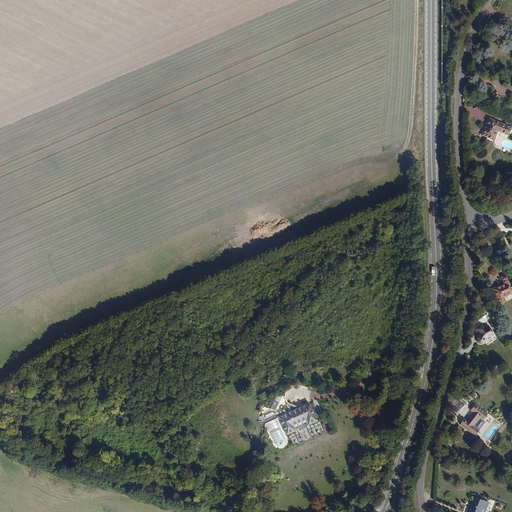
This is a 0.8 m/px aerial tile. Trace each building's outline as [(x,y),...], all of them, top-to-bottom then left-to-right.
[(508,136),(511,128),(489,118),(481,135),(494,141),(498,131),(508,136)] [(511,294),(511,285),(507,274),(501,277),(503,284),(493,288),(501,306),(507,303),(504,298),(511,294)] [(494,339),(491,332),(488,333),(487,331),(477,335),(480,339),(479,343),(479,344),(479,345),(479,346),(480,347),(482,348),(483,348),(484,348),(486,348),(489,342),(494,339)] [(280,389),(278,395),(286,397),(287,390),(280,389)] [(452,410),(458,414),(465,405),(466,406),(469,403),(461,397),(452,410)] [(311,402),(279,415),(287,433),(295,429),(293,424),(308,418),(310,423),(318,419),(311,402)] [(481,424),(486,419),(474,409),(469,415),(471,417),(465,425),(463,423),(459,429),(474,440),(478,436),(472,430),(479,422),(481,424)] [(266,420),(279,415),(278,410),(264,415),(266,420)] [(469,507),(467,511),(482,511),(486,501),(475,496),(470,507),(469,507)] [(375,511),(379,510),(380,505),(379,502),(372,505),(370,499),(356,505),(357,510),(366,507),(367,511),(375,511)]
